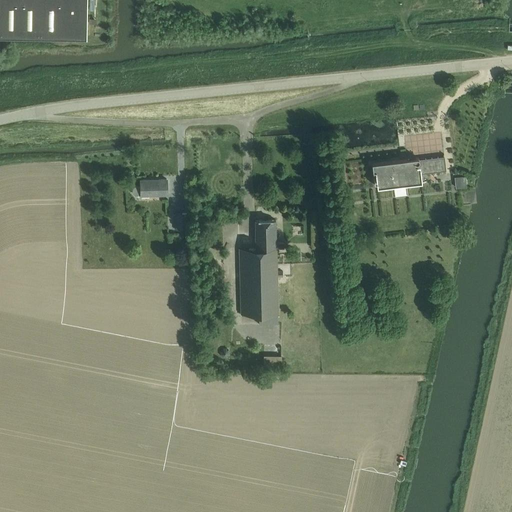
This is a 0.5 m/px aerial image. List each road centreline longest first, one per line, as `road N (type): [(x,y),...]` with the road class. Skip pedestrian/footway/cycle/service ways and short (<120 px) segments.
road 1 (track): [(0,88),(408,42),(491,51),(504,62)]
road 2 (residential): [(30,112),(157,123),(246,118),(368,75)]
road 3 (unclassified): [(30,112),(368,75)]
road 4 (unclassified): [(368,75),(511,62)]
